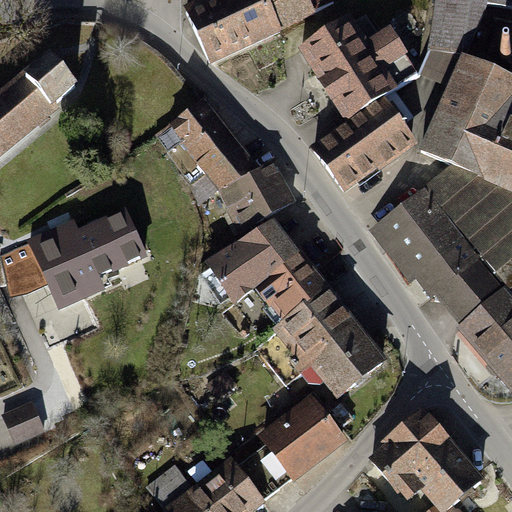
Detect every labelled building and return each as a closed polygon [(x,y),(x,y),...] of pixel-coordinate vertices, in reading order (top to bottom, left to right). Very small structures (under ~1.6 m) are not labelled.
[(281,32),(266,0),(217,0),(188,13),(212,65),(281,34),(281,32)] [(266,0),(281,32),(336,4),(333,0),(266,0)] [(511,0),(438,0),(431,51),(466,58),(489,7),(511,10),(511,0)] [(303,51),(326,86),(372,57),(374,61),(398,45),(390,33),(380,40),(367,19),(355,27),(351,21),(303,51)] [(511,47),(503,44),(494,62),(511,70),(511,71),(508,80),(465,61),(423,153),(454,167),(511,193),(511,47)] [(384,101),(419,79),(398,45),(374,61),(372,57),(326,86),(348,123),(384,101)] [(0,158),(59,110),(56,106),(66,97),(77,87),(66,74),(54,60),(43,70),(33,79),(30,75),(0,100),(0,158)] [(384,101),(316,152),(346,193),(349,191),(348,190),(378,169),(380,171),(411,147),(413,142),(384,101)] [(194,187),(243,151),(202,109),(204,108),(201,106),(159,136),(176,160),(188,147),(198,161),(194,165),(195,167),(188,174),(194,187)] [(258,173),(243,151),(194,187),(199,200),(227,188),(245,232),(294,204),(271,166),(258,173)] [(418,196),(421,200),(428,195),(493,280),(506,294),(511,289),(511,193),(454,167),(418,196)] [(463,330),(469,337),(511,301),(506,294),(493,280),(428,195),(421,200),(383,229),(436,298),(440,294),(467,326),(463,330)] [(76,225),(32,244),(61,310),(105,291),(99,278),(146,257),(127,215),(80,236),(76,225)] [(268,277),(295,256),(275,226),(246,245),(268,277)] [(268,277),(246,245),(211,265),(236,302),(268,277)] [(288,320),(326,292),(295,256),(268,277),(236,302),(238,304),(261,286),(288,320)] [(384,364),(326,292),(288,320),(283,324),(283,326),(259,351),(289,386),(316,366),(342,398),(384,364)] [(511,300),(511,301),(469,337),(511,387),(511,300)] [(220,400),(237,385),(226,373),(209,387),(220,400)] [(313,404),(265,440),(269,445),(239,468),(265,503),(343,444),(313,404)] [(33,406),(6,417),(14,435),(41,423),(33,406)] [(451,447),(423,414),(387,444),(391,448),(374,462),(396,491),(414,476),(415,477),(451,447)] [(449,511),(483,485),(451,447),(415,477),(440,507),(444,511),(449,511)] [(253,511),(265,503),(239,468),(235,463),(196,492),(210,511),(253,511)] [(210,511),(196,492),(177,466),(149,488),(168,511),(210,511)]
